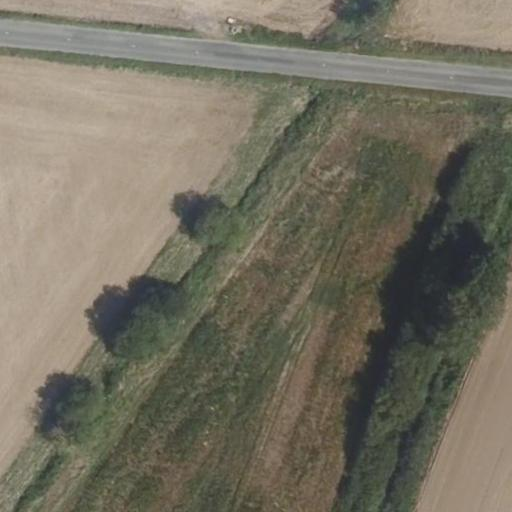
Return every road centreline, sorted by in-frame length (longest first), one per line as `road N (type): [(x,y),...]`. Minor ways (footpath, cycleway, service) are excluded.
road 1 (tertiary): [(511,85),(0,36)]
road 2 (track): [(511,166),(381,511)]
